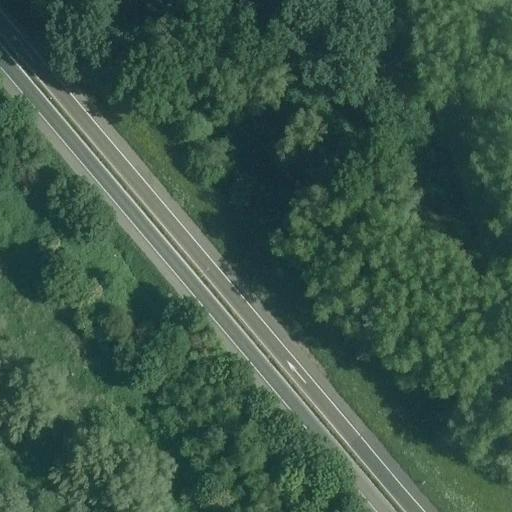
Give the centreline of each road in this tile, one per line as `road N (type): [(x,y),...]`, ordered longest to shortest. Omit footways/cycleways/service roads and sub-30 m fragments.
road 1 (motorway): [(411,511),(0,23)]
road 2 (motorway): [(0,57),(379,511)]
